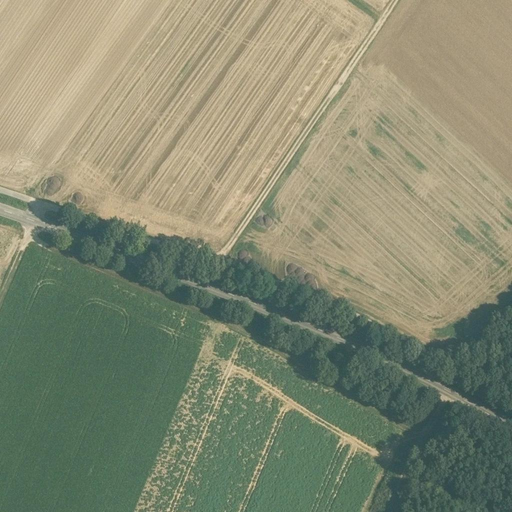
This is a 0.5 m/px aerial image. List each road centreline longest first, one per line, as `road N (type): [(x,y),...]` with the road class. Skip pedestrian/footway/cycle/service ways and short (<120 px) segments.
road 1 (tertiary): [(0,211),(373,350),(511,428)]
road 2 (track): [(27,234),(249,335),(423,435),(390,511)]
road 3 (track): [(458,352),(432,356),(281,287),(0,191)]
road 4 (track): [(396,0),(219,265)]
